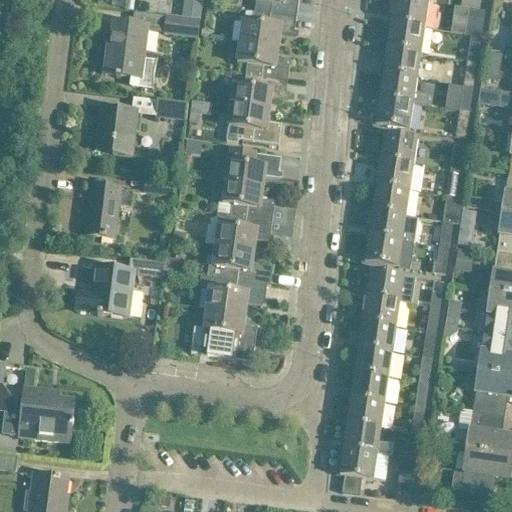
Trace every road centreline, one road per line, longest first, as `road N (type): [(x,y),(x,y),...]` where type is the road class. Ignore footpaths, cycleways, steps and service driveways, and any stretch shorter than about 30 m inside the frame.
road 1 (residential): [(136,385),(41,343),(25,314),(65,0)]
road 2 (residential): [(285,396),(302,373),(337,0)]
road 3 (residential): [(314,503),(121,478)]
road 4 (residential): [(285,396),(261,407),(136,385)]
road 5 (residential): [(314,503),(318,431),(285,396)]
